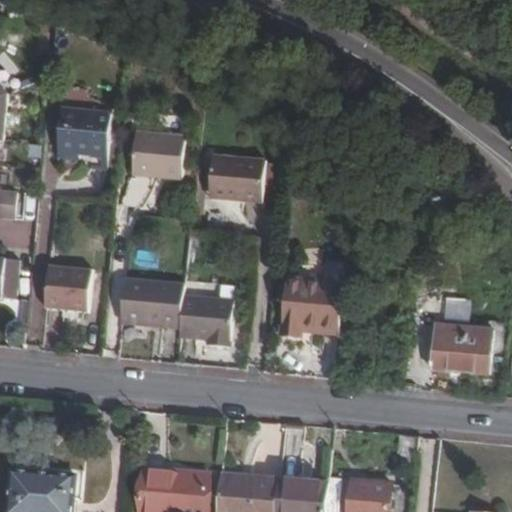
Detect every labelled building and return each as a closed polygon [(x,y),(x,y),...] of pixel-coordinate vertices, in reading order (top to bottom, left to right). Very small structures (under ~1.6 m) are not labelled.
[(0,0),(0,15),(1,16),(9,6),(0,0)] [(0,101),(10,97),(0,84),(0,101)] [(0,143),(6,145),(11,97),(10,97),(0,101),(0,143)] [(110,161),(113,117),(63,113),(59,161),(79,163),(80,156),(91,156),(91,160),(110,161)] [(132,177),(158,180),(159,177),(183,179),(187,142),(182,142),(184,123),(142,118),(140,138),(137,138),(132,177)] [(240,206),(239,210),(263,213),(267,170),(215,164),(210,203),(240,206)] [(0,301),(18,304),(18,299),(22,266),(7,264),(0,262),(0,301)] [(49,268),(44,309),(88,314),(91,272),(49,268)] [(337,334),(342,279),(319,278),(318,282),(282,280),(277,338),(300,340),(301,331),(337,334)] [(128,281),(124,324),(183,329),(186,298),(187,287),(128,281)] [(183,329),(182,338),(210,341),(209,347),(233,349),(238,303),(186,298),(183,329)] [(451,299),(449,318),(475,320),(476,302),(451,299)] [(436,327),(435,336),(452,338),(452,329),(436,327)] [(452,338),(435,336),(420,335),(417,370),(491,377),(495,333),(452,329),(452,338)] [(300,340),(336,345),(337,334),(301,331),(300,340)] [(417,440),(395,438),(392,472),(414,474),(417,440)] [(140,511),(204,511),(209,478),(144,472),(140,511)] [(70,511),(72,504),(80,504),(82,482),(10,475),(5,511),(70,511)] [(276,511),(280,480),(249,477),(247,482),(221,479),(218,511),(276,511)] [(326,511),(329,485),(280,480),(276,511),(326,511)] [(387,511),(389,488),(329,482),(329,485),(326,511),(387,511)]
